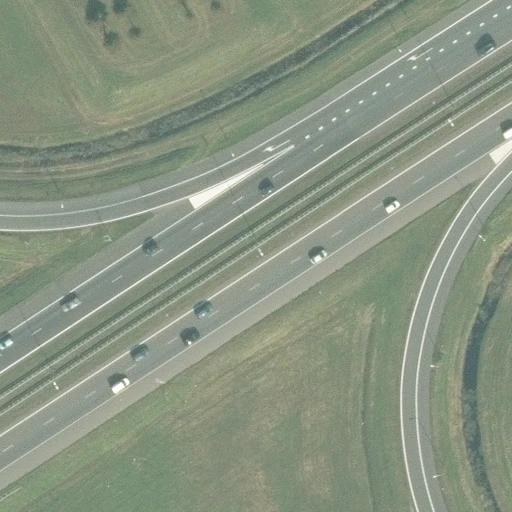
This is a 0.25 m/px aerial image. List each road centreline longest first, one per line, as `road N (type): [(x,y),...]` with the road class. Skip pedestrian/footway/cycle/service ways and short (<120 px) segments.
road 1 (motorway): [(0,453),(511,121)]
road 2 (motorway): [(360,119),(0,355)]
road 3 (motorway): [(360,119),(165,199),(49,223),(0,223)]
road 4 (motorway): [(425,511),(412,463),(411,363),(439,268),(511,164)]
road 5 (motorway): [(511,25),(360,119)]
